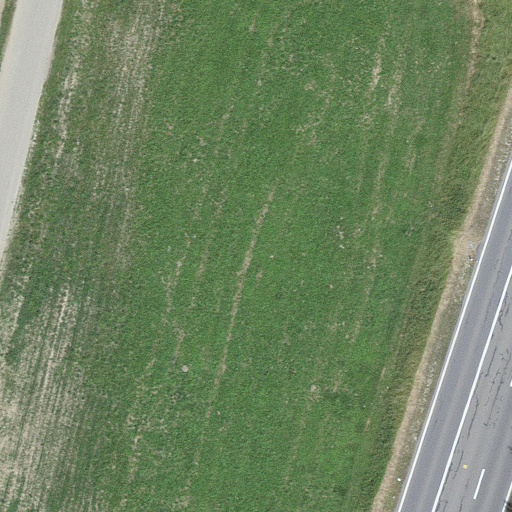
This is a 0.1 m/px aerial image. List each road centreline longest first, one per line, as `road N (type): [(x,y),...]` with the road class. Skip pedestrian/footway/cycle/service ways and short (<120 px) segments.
road 1 (primary): [(511,330),(453,511)]
road 2 (unclassified): [(40,0),(0,170)]
